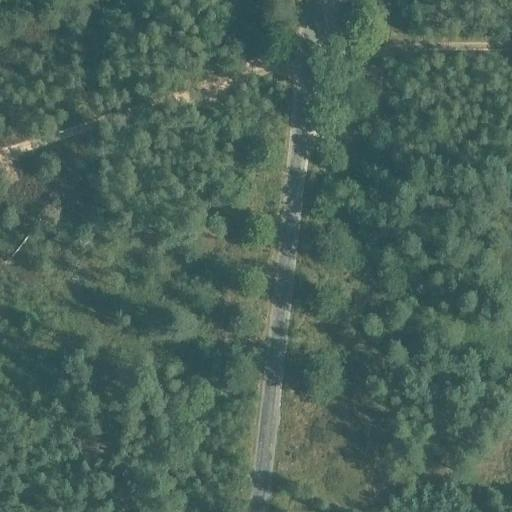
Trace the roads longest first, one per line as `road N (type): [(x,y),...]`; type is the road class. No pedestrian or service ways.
road 1 (tertiary): [(260,511),(319,0)]
road 2 (track): [(312,57),(0,150)]
road 3 (track): [(312,57),(511,48)]
